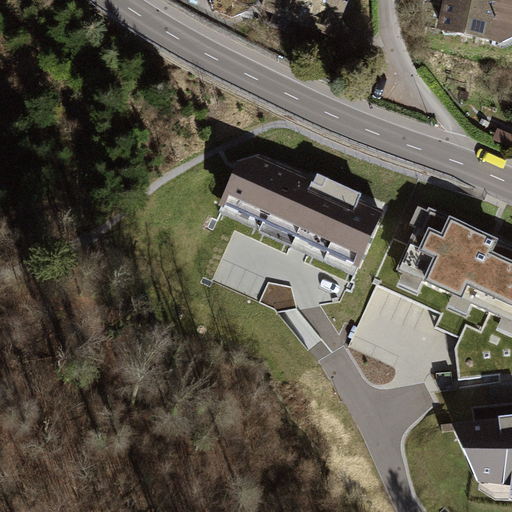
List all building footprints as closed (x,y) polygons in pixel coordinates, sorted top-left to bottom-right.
[(348,0),(263,0),(259,9),(329,41),(348,0)] [(499,0),(443,0),(437,34),(491,45),(499,0)] [(383,209),(258,156),(239,161),(222,202),(361,260),(383,209)] [(511,252),(428,214),(418,236),(399,226),(372,282),(440,315),(434,328),(453,337),(459,323),(511,347),(511,252)] [(478,482),(511,485),(511,421),(454,427),(478,482)]
